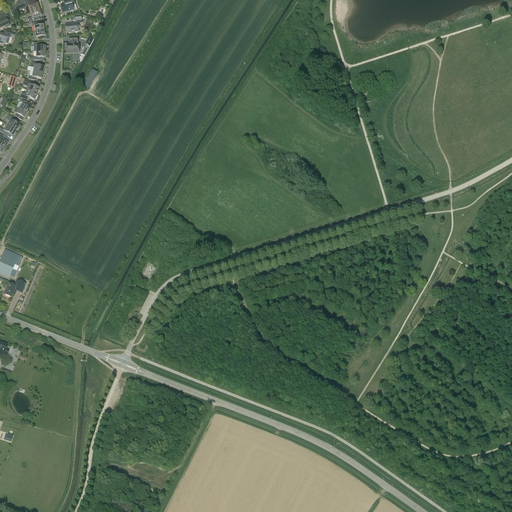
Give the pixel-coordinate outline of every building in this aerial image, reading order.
[(64,5),(61,6),(63,13),(74,10),(72,6),(75,5),(73,0),(67,0),(63,1),(64,5)] [(5,9),(10,1),(2,1),(1,6),(5,9)] [(29,13),(39,10),(37,4),(35,4),(34,1),(27,4),(28,7),(27,7),(29,13)] [(29,23),(33,22),(40,20),(39,17),(41,16),(39,10),(29,13),(31,18),(27,19),(29,23)] [(8,17),(5,14),(2,12),(0,15),(0,20),(0,21),(0,20),(0,29),(4,27),(5,29),(9,27),(7,22),(10,21),(8,17)] [(32,27),(34,27),(35,32),(43,31),(43,25),(42,25),(41,22),(31,24),(32,27)] [(77,23),(65,25),(66,33),(79,32),(78,29),(79,28),(80,27),(79,26),(78,26),(77,23)] [(44,39),(43,36),(44,36),(43,31),(35,32),(35,37),(38,37),(38,40),(44,39)] [(3,35),(0,34),(0,42),(7,44),(9,37),(13,38),(14,35),(4,32),(3,35)] [(77,37),(70,37),(70,44),(67,44),(67,53),(79,53),(79,44),(78,44),(77,37)] [(33,47),(33,52),(45,52),(45,47),(39,47),(39,44),(33,43),(33,47)] [(44,58),(45,52),(33,52),(36,52),(36,58),(33,58),(33,61),(39,61),(39,58),(44,58)] [(33,72),(42,74),(42,72),(43,72),(44,69),(43,69),(43,67),(37,66),(38,63),(31,62),(30,68),(33,68),(33,72)] [(88,91),(98,73),(91,69),(81,87),(88,91)] [(42,74),(33,72),(32,77),(28,77),(28,80),(34,81),(34,78),(41,79),(41,78),(42,78),(43,75),(42,74)] [(7,87),(14,89),(16,78),(10,77),(7,87)] [(26,91),(36,94),(38,94),(38,92),(38,91),(38,89),(32,86),(33,83),(24,80),(23,84),(24,86),(28,88),(26,91)] [(36,94),(26,91),(25,93),(23,92),(22,93),(20,97),(27,101),(28,98),(34,100),(35,98),(36,98),(37,96),(36,95),(36,94)] [(28,108),(30,106),(24,102),(23,103),(21,102),(19,103),(16,108),(25,113),(28,108)] [(25,113),(16,108),(13,112),(16,114),(15,117),(21,120),(22,118),(23,118),(25,113)] [(7,126),(16,131),(16,130),(18,130),(19,128),(18,127),(19,126),(15,123),(15,121),(15,120),(8,116),(6,120),(9,122),(9,123),(7,126)] [(16,131),(7,126),(6,128),(4,129),(3,130),(0,128),(0,132),(5,136),(6,134),(8,133),(12,136),(13,135),(14,135),(15,133),(15,132),(16,131)] [(18,256),(4,250),(0,260),(0,274),(9,279),(10,277),(14,278),(17,272),(12,270),(15,264),(18,265),(19,263),(20,264),(23,258),(18,256)] [(141,275),(149,280),(157,266),(148,262),(141,275)] [(18,287),(8,284),(4,295),(11,298),(12,295),(14,296),(18,287)] [(0,353),(7,356),(9,350),(6,349),(7,345),(0,342),(0,353)]
